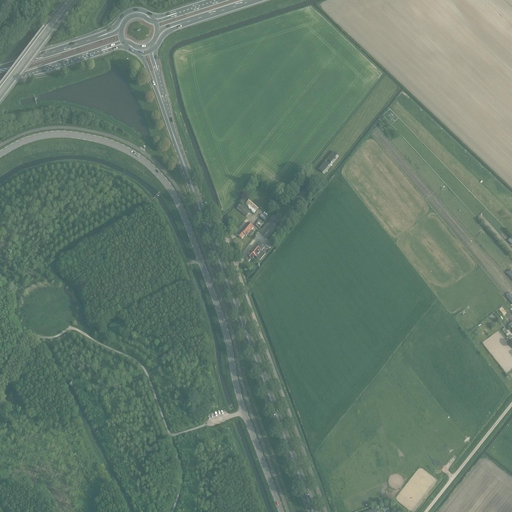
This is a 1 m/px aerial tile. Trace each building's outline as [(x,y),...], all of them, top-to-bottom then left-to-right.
[(334,152),(327,160),(328,160),(331,163),(338,155),(334,152)] [(325,162),(319,170),(323,173),(329,165),(326,163),(325,162)] [(299,202),(308,190),(303,186),(294,198),(299,202)] [(255,213),(259,208),(249,200),(245,205),(255,213)] [(237,209),(246,217),(250,212),(240,204),(237,209)] [(273,215),(270,219),(276,224),(279,220),(277,218),(280,215),(277,213),(275,216),(273,215)] [(270,220),(259,232),(267,239),(278,227),(275,225),(270,220)] [(249,237),(254,232),(252,230),(253,228),(247,223),(237,235),(242,239),(245,235),(246,236),(247,235),(249,237)] [(248,257),(246,259),(249,262),(251,259),(252,260),(254,256),(260,261),(265,254),(261,251),(265,247),(259,242),(255,246),(247,256),(248,257)]
